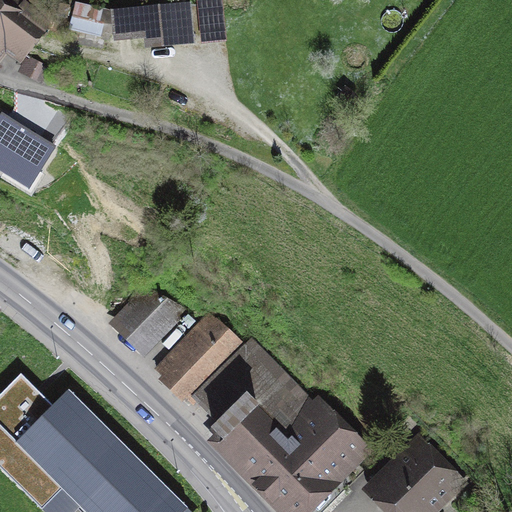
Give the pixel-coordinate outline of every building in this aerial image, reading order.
[(0,0),(0,41),(21,15),(2,0),(0,0)] [(197,0),(199,23),(222,22),(221,0),(197,0)] [(70,28),(99,35),(105,10),(76,3),(70,28)] [(147,46),(192,42),(188,5),(114,12),(116,39),(146,36),(147,46)] [(30,57),(22,73),(39,82),(47,65),(30,57)] [(52,147),(3,117),(0,121),(0,167),(29,185),(52,147)] [(148,289),(116,323),(144,350),(183,309),(148,289)] [(191,403),(195,399),(243,350),(241,348),(208,317),(157,371),(191,403)] [(243,350),(195,399),(218,422),(212,428),(295,511),(362,446),(323,406),(321,409),(298,394),(247,343),(241,348),(243,350)] [(85,511),(192,511),(69,389),(52,406),(20,373),(0,394),(0,468),(40,507),(62,489),(85,511)] [(448,499),(463,485),(422,443),(375,489),(397,511),(425,511),(444,494),(448,499)]
